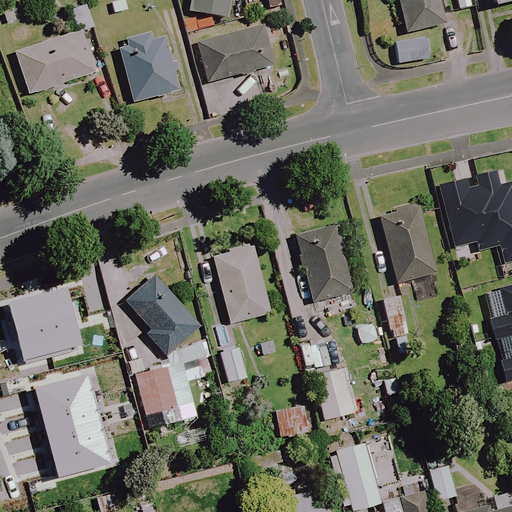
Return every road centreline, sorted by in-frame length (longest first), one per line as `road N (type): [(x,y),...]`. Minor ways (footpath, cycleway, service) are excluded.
road 1 (unclassified): [(0,240),(128,191),(352,131)]
road 2 (unclassified): [(352,131),(511,96)]
road 3 (residential): [(321,0),(352,131)]
